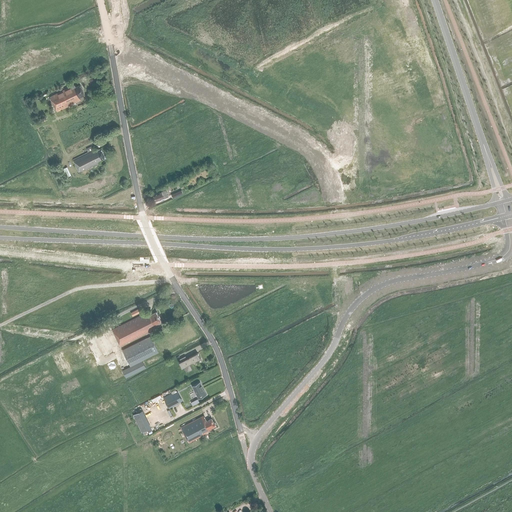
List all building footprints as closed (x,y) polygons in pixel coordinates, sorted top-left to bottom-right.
[(80,97),(85,94),(80,85),(76,87),(75,85),(65,90),(67,94),(71,92),(76,102),(81,99),(80,97)] [(57,111),(76,102),(71,92),(67,94),(65,90),(49,97),(57,111)] [(106,158),(101,148),(95,151),(94,150),(74,159),(80,173),(101,163),(100,161),(106,158)] [(65,178),(71,175),(67,166),(61,169),(65,178)] [(156,201),(160,200),(160,201),(161,200),(161,201),(164,200),(164,199),(169,197),(166,190),(163,191),(154,194),(156,201)] [(184,194),(183,190),(171,195),(172,199),(184,194)] [(157,311),(149,315),(147,312),(112,330),(121,347),(156,329),(154,326),(162,322),(157,311)] [(151,336),(122,350),(130,366),(159,352),(151,336)] [(73,348),(71,364),(88,365),(89,349),(73,348)] [(190,364),(200,359),(198,353),(187,359),(185,356),(179,359),(181,362),(179,363),(182,368),(184,367),(186,373),(192,370),(190,364)] [(142,361),(123,371),(126,378),(146,368),(142,361)] [(58,367),(62,378),(67,376),(63,365),(58,367)] [(200,382),(192,386),(192,387),(192,386),(198,399),(206,395),(206,394),(206,395),(200,382)] [(178,403),(182,402),(174,388),(170,390),(172,394),(165,398),(170,409),(179,404),(178,403)] [(203,434),(206,433),(206,432),(211,430),(211,429),(216,426),(214,422),(213,422),(212,418),(207,421),(204,416),(181,428),(189,443),(203,435),(203,434)]
